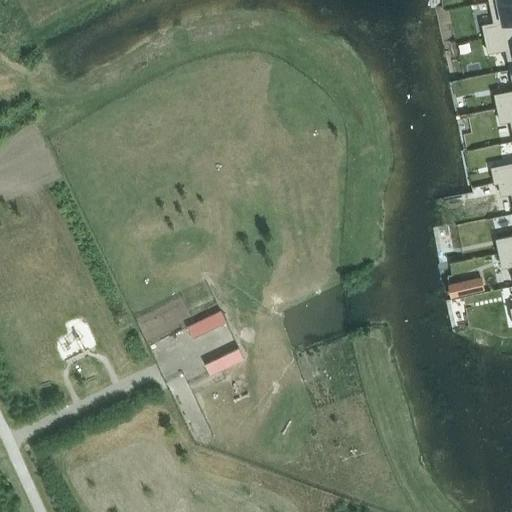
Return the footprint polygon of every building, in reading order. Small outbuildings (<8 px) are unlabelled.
[(494,21),(482,24),(485,38),(511,32),(511,0),(492,0),(489,1),(494,21)] [(511,32),(485,38),(488,51),(506,48),(510,68),(511,68),(511,32)] [(511,77),(511,89),(494,93),(497,107),(511,104),(511,68),(510,68),(511,77)] [(511,104),(497,107),(500,121),(510,119),(511,126),(511,104)] [(511,162),(491,166),(494,180),(511,176),(511,162)] [(511,176),(494,180),(495,182),(499,181),(501,194),(511,192),(511,193),(511,176)] [(511,234),(496,238),(499,252),(511,249),(511,234)] [(511,249),(499,252),(502,266),(511,263),(511,249)] [(221,310),(188,326),(193,337),(226,321),(221,310)] [(239,347),(205,363),(211,374),(244,358),(239,347)]
